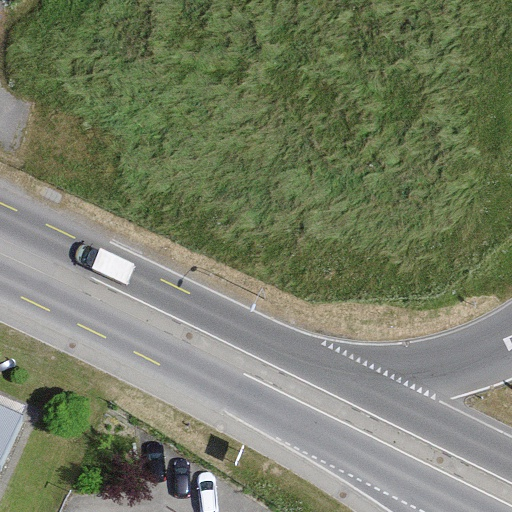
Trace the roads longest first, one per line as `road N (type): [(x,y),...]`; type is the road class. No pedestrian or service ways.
road 1 (tertiary): [(0,248),(293,390)]
road 2 (motorway): [(511,341),(442,368),(293,390)]
road 3 (tertiary): [(293,390),(422,452)]
